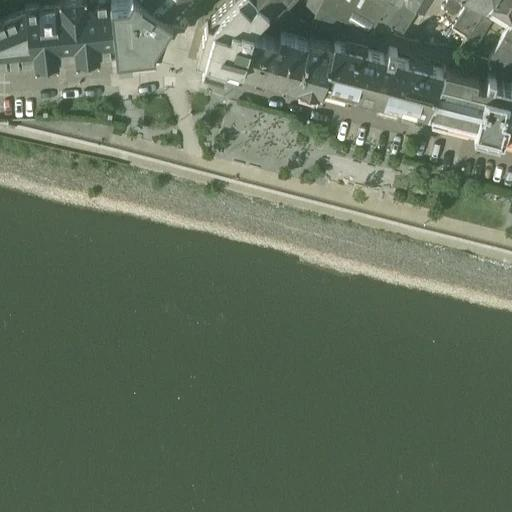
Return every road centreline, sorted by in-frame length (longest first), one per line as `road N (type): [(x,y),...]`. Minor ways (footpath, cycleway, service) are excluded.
road 1 (residential): [(511,162),(168,70)]
road 2 (residential): [(0,87),(168,70)]
